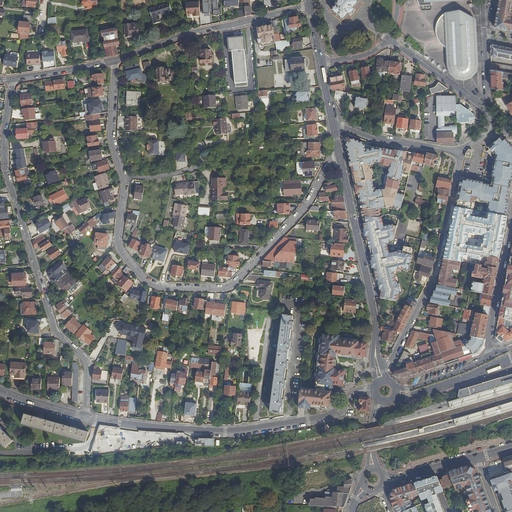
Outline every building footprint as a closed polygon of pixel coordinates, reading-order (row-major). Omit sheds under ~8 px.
[(82,0),(83,6),(86,6),(86,9),(97,8),(96,0),(98,0),(82,0)] [(211,4),(213,4),(218,4),(218,0),(203,0),(204,11),(210,10),(210,9),(212,9),(211,4)] [(238,0),(223,0),(225,8),(230,8),(230,6),(239,6),(238,0)] [(243,0),(245,10),(245,16),(245,17),(252,16),(249,0),(243,0)] [(359,2),(356,0),(339,0),(335,5),(335,6),(332,10),(343,20),(348,14),(350,15),(352,12),(355,9),(353,8),(359,2)] [(511,0),(503,0),(504,3),(499,4),(494,27),(511,30),(511,0)] [(200,2),(186,3),(187,15),(193,14),(193,17),(200,16),(200,2)] [(169,3),(149,10),(154,24),(161,22),(159,15),(172,11),(169,3)] [(222,14),(221,6),(218,6),(213,6),(214,15),(219,15),(222,14)] [(449,42),(475,41),(474,23),(474,20),(473,18),(471,16),(469,15),(468,13),(465,12),(463,11),(460,10),(458,10),(456,9),(453,10),(451,10),(449,11),(446,12),(444,13),(442,15),(440,17),(439,19),(438,21),(437,24),(436,26),(436,28),(436,30),(448,35),(448,37),(447,38),(447,42),(449,42)] [(298,18),(288,19),(290,28),(301,26),(300,22),(298,22),(298,18)] [(30,23),(20,22),(19,33),(21,34),(20,39),(26,39),(28,39),(28,34),(29,34),(30,23)] [(452,72),(451,70),(449,70),(449,73),(455,78),(463,80),(471,77),(477,71),(478,64),(476,23),(474,23),(475,41),(476,64),(475,64),(475,66),(474,68),(473,70),(472,72),(470,74),(468,76),(465,77),(463,77),(461,77),(458,76),(456,75),(454,74),(453,73),(452,72)] [(137,24),(125,25),(126,37),(139,36),(137,24)] [(262,27),(257,28),(259,39),(258,39),(259,44),(262,43),(262,44),(271,42),(275,41),(274,34),(273,27),(272,25),(267,26),(262,27)] [(105,43),(119,40),(119,39),(117,28),(101,32),(102,37),(104,36),(105,43)] [(88,30),(72,32),(73,43),(89,41),(88,30)] [(448,35),(436,30),(436,31),(436,33),(437,36),(438,39),(439,40),(441,43),(442,44),(444,46),(447,47),(449,48),(449,42),(447,42),(447,38),(448,37),(448,35)] [(244,37),(228,38),(229,51),(230,51),(231,52),(232,52),(235,84),(248,82),(244,50),(245,50),(244,37)] [(186,40),(181,41),(181,49),(186,49),(187,56),(191,56),(191,54),(190,39),(186,40)] [(302,39),(293,40),(294,45),(292,45),(293,49),(302,48),(302,44),(303,44),(304,42),(304,40),(302,39)] [(105,43),(104,43),(107,57),(118,55),(116,45),(120,44),(119,40),(105,43)] [(289,40),(275,42),(277,50),(284,49),(286,46),(290,46),(289,40)] [(66,41),(57,42),(58,52),(61,51),(62,56),(68,56),(66,41)] [(475,66),(475,64),(476,64),(475,41),(449,42),(449,48),(449,54),(450,65),(450,68),(451,70),(452,72),(453,73),(454,74),(456,75),(458,76),(461,77),(463,77),(465,77),(468,76),(470,74),(472,72),(473,70),(474,68),(475,66)] [(511,100),(506,104),(511,114),(511,113),(511,48),(492,44),(491,46),(491,56),(497,56),(511,59),(511,100)] [(212,50),(201,51),(202,55),(200,56),(201,63),(212,63),(212,59),(214,59),(214,54),(212,54),(212,50)] [(42,62),(55,60),(54,51),(42,52),(42,62)] [(40,54),(26,55),(27,65),(33,65),(33,64),(36,64),(40,64),(40,54)] [(19,58),(5,55),(4,65),(17,68),(19,58)] [(292,60),(288,60),(289,62),(286,62),(287,72),(293,72),(292,71),(305,70),(304,58),(292,59),(292,60)] [(379,60),(378,60),(376,71),(382,72),(389,73),(390,62),(384,61),(383,60),(380,60),(379,60)] [(151,70),(149,61),(143,63),(145,71),(151,70)] [(401,63),(390,62),(389,73),(400,75),(401,63)] [(511,80),(511,77),(511,66),(491,63),(491,69),(492,88),(503,89),(502,78),(510,79),(509,81),(511,81),(510,86),(511,86),(511,80)] [(369,67),(361,69),(363,78),(371,76),(369,67)] [(125,71),(127,80),(142,77),(140,68),(125,71)] [(164,68),(157,68),(158,82),(164,81),(175,80),(174,71),(170,71),(170,70),(164,70),(164,68)] [(357,70),(349,72),(352,85),(360,83),(357,70)] [(103,74),(93,75),(93,80),(98,80),(99,85),(104,84),(103,74)] [(342,75),(330,78),(332,90),(336,91),(343,92),(342,89),(342,87),(345,87),(342,75)] [(425,76),(417,75),(415,85),(425,86),(426,80),(424,80),(424,78),(425,76)] [(412,77),(402,76),(400,91),(409,92),(412,77)] [(54,81),(46,82),(46,85),(45,85),(46,87),(47,91),(65,88),(63,80),(54,81)] [(434,88),(430,89),(431,94),(448,89),(439,82),(436,87),(434,88)] [(103,87),(88,89),(89,97),(104,95),(103,87)] [(139,106),(140,91),(128,90),(128,105),(139,106)] [(308,91),(296,92),(296,97),(297,103),(310,101),(309,95),(308,91)] [(343,92),(336,91),(335,97),(342,98),(342,99),(347,100),(347,99),(348,93),(343,92)] [(362,95),(348,93),(347,99),(353,100),(354,97),(356,97),(354,107),(366,109),(368,99),(365,98),(366,96),(363,95),(362,98),(361,98),(362,95)] [(32,105),(31,94),(21,95),(22,106),(32,105)] [(215,95),(204,96),(205,108),(216,107),(215,95)] [(247,95),(236,96),(237,110),(248,109),(247,95)] [(456,96),(437,96),(437,116),(438,116),(438,129),(437,129),(437,143),(443,144),(453,144),(453,135),(455,135),(457,135),(457,127),(445,127),(444,116),(457,116),(456,105),(456,96)] [(100,102),(92,103),(94,115),(99,114),(99,112),(103,111),(102,106),(101,106),(100,102)] [(461,104),(456,105),(457,116),(457,123),(469,122),(469,117),(475,117),(473,114),(461,104)] [(390,106),(387,106),(386,116),(395,117),(396,109),(390,108),(390,106)] [(31,108),(23,109),(24,116),(25,116),(26,121),(36,120),(35,109),(31,109),(31,108)] [(316,108),(306,109),(307,116),(307,121),(317,120),(316,108)] [(137,117),(126,116),(126,131),(137,131),(137,117)] [(226,118),(215,119),(215,125),(217,125),(217,135),(227,134),(227,133),(227,126),(226,118)] [(400,118),(398,118),(397,127),(402,128),(402,130),(407,130),(408,119),(404,119),(400,118)] [(101,130),(100,120),(90,121),(91,131),(101,130)] [(421,121),(411,120),(410,129),(420,130),(421,121)] [(37,126),(37,122),(27,123),(28,129),(17,130),(17,139),(28,138),(28,133),(29,133),(32,135),(37,126)] [(317,124),(307,125),(308,129),(304,130),(305,139),(315,139),(315,136),(318,136),(317,124)] [(96,136),(88,138),(89,146),(99,145),(99,144),(100,143),(99,141),(98,140),(97,140),(96,136)] [(353,173),(355,184),(354,184),(356,194),(357,194),(358,198),(359,198),(360,204),(361,204),(362,210),(360,210),(361,217),(379,218),(377,209),(389,206),(401,209),(404,195),(398,194),(402,174),(409,176),(410,169),(413,156),(406,155),(407,151),(401,150),(400,152),(394,150),(394,151),(383,148),(383,149),(365,145),(364,144),(350,138),(349,139),(348,137),(345,139),(347,141),(346,142),(352,174),(353,173)] [(483,182),(462,178),(456,207),(472,210),(474,201),(488,203),(486,213),(505,216),(505,213),(507,201),(506,201),(509,188),(510,188),(511,177),(511,147),(505,139),(499,138),(488,147),(490,149),(487,151),(494,160),(495,160),(493,169),(495,170),(492,187),(490,187),(490,186),(483,185),(483,182)] [(55,141),(54,139),(48,140),(48,142),(44,143),(45,153),(56,151),(55,141)] [(159,141),(149,141),(149,155),(159,155),(159,141)] [(320,143),(301,142),(301,157),(320,157),(320,143)] [(24,148),(15,150),(16,159),(15,159),(16,169),(27,168),(24,148)] [(100,150),(90,151),(91,161),(102,160),(100,150)] [(185,151),(177,152),(177,162),(186,161),(185,151)] [(426,156),(414,153),(413,156),(410,169),(418,171),(419,167),(420,163),(424,164),(426,156)] [(439,156),(427,153),(426,156),(424,164),(434,167),(435,164),(438,165),(439,162),(438,161),(439,156)] [(110,169),(107,160),(93,165),(95,171),(96,171),(99,170),(100,172),(110,169)] [(314,162),(297,163),(297,171),(303,170),(303,172),(306,172),(306,176),(313,176),(313,171),(315,171),(315,166),(314,166),(314,162)] [(31,178),(29,169),(24,170),(24,169),(15,171),(18,182),(27,180),(27,179),(31,178)] [(55,171),(46,175),(50,184),(59,180),(55,171)] [(106,173),(95,177),(99,190),(101,189),(108,187),(109,187),(107,183),(106,177),(107,177),(106,173)] [(445,179),(438,178),(436,187),(450,190),(452,181),(449,180),(449,178),(445,178),(445,179)] [(226,179),(213,179),(213,188),(214,188),(214,190),(213,190),(213,200),(227,199),(227,193),(223,193),(223,188),(223,183),(226,183),(226,179)] [(300,180),(285,180),(285,183),(284,185),(284,196),(292,196),(292,195),(301,194),(301,184),(300,184),(300,180)] [(187,183),(176,185),(177,188),(175,189),(176,195),(184,194),(185,195),(199,193),(199,181),(194,182),(194,184),(187,185),(187,183)] [(333,182),(325,184),(326,189),(327,191),(327,192),(337,190),(336,185),(334,186),(333,182)] [(144,187),(136,186),(134,198),(142,200),(144,187)] [(450,190),(436,187),(435,191),(439,192),(438,198),(442,199),(441,203),(447,204),(450,190)] [(102,192),(100,193),(103,203),(114,200),(110,189),(109,190),(102,192)] [(69,198),(63,190),(47,198),(50,202),(53,201),(55,205),(69,198)] [(42,195),(34,198),(35,200),(34,201),(35,205),(38,205),(44,203),(42,195)] [(78,202),(77,199),(72,202),(74,207),(75,207),(77,210),(79,214),(87,210),(87,209),(91,207),(87,198),(78,202)] [(429,202),(416,199),(415,203),(420,205),(420,208),(423,209),(424,205),(428,206),(429,202)] [(180,204),(177,204),(176,211),(174,211),(173,218),(175,219),(173,226),(175,226),(174,230),(182,231),(183,228),(187,206),(185,205),(185,203),(180,203),(180,204)] [(345,203),(332,203),(332,207),(335,207),(335,211),(345,211),(347,211),(345,203)] [(289,204),(277,204),(277,214),(289,214),(289,204)] [(210,207),(198,206),(198,215),(209,216),(209,214),(210,207)] [(0,219),(9,218),(8,207),(0,208),(0,219)] [(479,265),(497,268),(507,216),(505,216),(486,213),(485,218),(471,216),(472,210),(456,207),(443,258),(461,262),(462,262),(463,255),(471,256),(470,258),(480,259),(479,265)] [(140,211),(134,211),(133,214),(135,214),(135,216),(128,215),(127,224),(134,225),(133,228),(131,231),(134,233),(134,232),(136,229),(135,229),(140,211)] [(104,214),(103,212),(93,218),(87,222),(92,228),(98,223),(96,220),(104,214)] [(117,214),(117,212),(114,213),(104,215),(105,219),(103,219),(104,225),(110,224),(109,220),(111,219),(111,218),(115,217),(115,214),(117,214)] [(64,215),(63,214),(54,219),(57,223),(58,225),(62,231),(64,230),(66,228),(69,234),(72,232),(62,216),(64,215)] [(251,214),(237,214),(237,216),(239,216),(239,218),(237,218),(237,225),(241,225),(250,225),(250,224),(251,224),(251,221),(250,221),(251,214)] [(360,219),(376,293),(380,294),(379,298),(395,301),(396,292),(406,292),(417,238),(397,231),(399,217),(388,214),(383,218),(360,219)] [(44,220),(37,224),(42,233),(49,229),(44,220)] [(320,222),(307,221),(306,229),(320,230),(320,222)] [(92,228),(87,222),(85,223),(77,229),(77,230),(80,228),(85,234),(86,235),(88,233),(87,232),(92,228)] [(221,228),(210,227),(209,236),(209,241),(220,242),(220,237),(221,237),(221,233),(221,232),(221,228)] [(346,229),(336,228),(335,242),(348,243),(349,237),(347,237),(346,237),(346,233),(346,229)] [(10,229),(0,229),(0,235),(5,235),(6,240),(10,239),(10,234),(11,234),(10,229)] [(254,230),(241,229),(240,245),(248,245),(249,237),(253,237),(254,230)] [(182,232),(177,230),(174,240),(181,241),(182,235),(182,232)] [(109,235),(97,233),(95,244),(107,246),(109,235)] [(44,235),(33,242),(35,249),(40,246),(47,241),(44,235)] [(263,261),(273,262),(285,263),(285,262),(287,262),(294,263),(295,260),(297,242),(298,238),(292,238),(284,237),(262,261),(263,261)] [(141,243),(133,239),(129,247),(137,251),(141,243)] [(47,241),(40,246),(44,251),(52,246),(49,240),(47,241)] [(333,244),(327,243),(327,249),(329,249),(329,255),(329,256),(331,256),(332,255),(343,256),(344,245),(333,244)] [(146,246),(143,245),(140,254),(150,257),(153,249),(150,248),(150,245),(147,244),(146,246)] [(167,251),(154,246),(153,249),(150,257),(156,259),(157,258),(164,260),(167,251)] [(61,254),(56,247),(50,252),(52,255),(51,256),(53,259),(61,254)] [(231,256),(229,256),(228,264),(239,265),(240,260),(238,260),(238,257),(236,256),(236,254),(231,254),(231,256)] [(428,278),(433,257),(422,254),(421,258),(416,257),(415,263),(419,264),(414,281),(419,282),(421,276),(428,278)] [(113,258),(110,256),(103,264),(105,266),(112,273),(118,266),(111,260),(113,258)] [(511,257),(510,257),(502,302),(511,304),(511,257)] [(459,270),(461,262),(443,258),(443,261),(441,270),(439,279),(440,279),(438,285),(456,289),(457,280),(452,279),(452,277),(454,277),(454,273),(452,273),(453,269),(459,270)] [(200,263),(187,260),(186,268),(199,271),(200,263)] [(345,262),(333,260),(332,266),(332,269),(332,270),(344,271),(345,262)] [(64,262),(61,262),(55,267),(53,264),(46,270),(49,272),(48,274),(51,278),(54,280),(56,282),(66,273),(63,269),(65,267),(63,265),(64,262)] [(216,266),(203,264),(201,275),(215,276),(216,266)] [(492,295),(497,268),(479,265),(476,264),(475,272),(473,271),(472,276),(482,278),(482,276),(483,276),(483,277),(484,278),(484,279),(485,279),(485,280),(484,281),(483,284),(473,282),(471,291),(479,293),(483,294),(492,295)] [(183,267),(173,265),(171,275),(181,277),(182,272),(184,273),(184,270),(183,270),(183,267)] [(122,271),(118,267),(111,275),(115,277),(112,281),(115,284),(123,275),(120,273),(122,271)] [(228,268),(219,267),(218,276),(227,277),(232,277),(232,272),(236,273),(236,269),(228,268)] [(74,279),(67,272),(66,273),(56,282),(62,289),(63,288),(67,292),(68,291),(82,279),(78,275),(74,279)] [(338,273),(327,272),(326,282),(337,283),(338,273)] [(25,273),(13,274),(13,275),(13,282),(13,286),(26,285),(25,273)] [(124,276),(118,284),(127,291),(134,283),(124,276)] [(85,282),(82,279),(68,291),(71,294),(85,282)] [(272,283),(259,281),(258,286),(262,287),(260,298),(269,300),(272,283)] [(437,285),(430,303),(431,303),(432,303),(439,304),(465,309),(466,310),(471,291),(463,290),(459,289),(456,289),(438,285),(437,285)] [(345,287),(333,286),(332,295),(344,296),(345,287)] [(31,288),(16,289),(17,294),(23,294),(23,297),(32,296),(31,288)] [(139,291),(132,290),(130,298),(144,302),(147,292),(141,291),(141,292),(139,291)] [(128,297),(125,294),(120,300),(124,302),(128,297)] [(492,295),(483,294),(481,303),(481,305),(484,305),(483,313),(485,313),(485,315),(488,315),(492,295)] [(152,297),(149,296),(148,303),(151,304),(151,307),(159,309),(161,298),(156,298),(153,297),(152,297)] [(179,302),(178,302),(177,307),(178,308),(178,310),(187,311),(189,299),(184,298),(184,301),(180,300),(179,302)] [(207,301),(192,298),(191,305),(194,306),(194,308),(206,310),(207,301)] [(65,299),(57,306),(59,308),(57,309),(60,313),(67,308),(64,305),(67,302),(65,299)] [(178,302),(167,299),(165,308),(177,310),(177,307),(178,302)] [(357,301),(345,300),(344,311),(356,312),(356,309),(358,309),(359,305),(356,305),(357,301)] [(417,302),(408,301),(406,305),(413,309),(417,302)] [(36,302),(24,303),(24,304),(24,314),(36,314),(36,302)] [(244,303),(233,302),(232,312),(240,313),(240,315),(241,316),(241,318),(243,319),(245,306),(243,306),(244,303)] [(511,304),(502,302),(499,315),(506,316),(507,311),(508,309),(509,310),(509,309),(511,309),(511,304)] [(226,305),(214,303),(212,319),(220,320),(220,316),(225,317),(226,305)] [(431,305),(428,304),(427,310),(429,310),(428,313),(435,315),(435,317),(441,319),(441,315),(438,314),(439,306),(431,305)] [(413,309),(406,305),(398,321),(405,325),(413,309)] [(318,308),(310,307),(308,318),(316,320),(318,308)] [(69,310),(67,308),(60,313),(64,316),(65,315),(67,317),(73,312),(71,309),(69,310)] [(163,322),(169,323),(172,309),(167,309),(166,313),(164,313),(163,322)] [(466,310),(465,309),(462,322),(466,322),(472,321),(474,311),(466,310)] [(473,326),(459,323),(457,334),(461,335),(473,337),(483,339),(488,315),(485,315),(483,314),(476,313),(475,321),(474,321),(473,326)] [(293,316),(283,315),(282,323),(280,323),(279,326),(281,326),(279,342),(278,342),(277,345),(279,346),(277,362),(275,361),(274,365),(276,365),(274,381),(272,381),(272,384),(274,384),(271,400),(270,400),(269,404),(271,404),(270,412),(275,413),(278,414),(278,413),(280,413),(281,407),(282,408),(283,400),(282,400),(283,388),(285,388),(286,381),(284,381),(286,368),(287,369),(288,361),(287,361),(289,349),(290,349),(291,342),(290,341),(291,330),(293,330),(294,322),(292,322),(293,316)] [(435,317),(432,317),(431,321),(430,322),(430,326),(441,329),(443,319),(441,319),(435,317)] [(511,321),(507,320),(499,317),(495,337),(502,343),(511,339),(511,332),(511,331),(511,332),(510,329),(511,323),(511,321)] [(77,320),(74,318),(66,326),(74,333),(81,326),(76,321),(77,320)] [(398,321),(393,318),(392,320),(396,322),(395,323),(396,324),(393,331),(401,332),(405,325),(398,321)] [(119,321),(114,320),(113,323),(110,326),(114,329),(119,321)] [(39,322),(28,322),(28,332),(39,333),(39,322)] [(459,323),(453,322),(452,325),(451,333),(454,334),(457,334),(459,323)] [(92,332),(84,325),(76,335),(89,345),(95,338),(90,334),(92,332)] [(146,328),(124,325),(123,335),(134,337),(133,346),(142,348),(144,338),(145,338),(146,328)] [(392,329),(381,327),(381,331),(385,331),(383,340),(394,342),(396,333),(391,332),(392,329)] [(450,333),(433,329),(436,340),(444,364),(459,359),(453,342),(450,333)] [(242,334),(234,333),(234,340),(232,339),(230,341),(230,344),(231,345),(241,346),(242,334)] [(323,338),(321,337),(319,356),(318,356),(317,366),(318,366),(315,390),(305,389),(304,390),(300,390),(298,408),(309,409),(310,409),(310,407),(312,407),(313,407),(316,408),(317,408),(322,408),(327,409),(327,407),(330,407),(330,403),(333,403),(334,401),(334,398),(335,395),(335,394),(337,392),(337,391),(339,390),(340,389),(343,389),(345,388),(346,382),(346,381),(344,380),(345,371),(334,370),(334,369),(333,369),(334,363),(335,357),(336,357),(336,356),(357,358),(364,359),(364,357),(366,357),(367,343),(358,342),(337,339),(338,336),(323,335),(323,338)] [(460,340),(453,342),(459,359),(475,353),(482,345),(483,339),(473,337),(465,345),(463,342),(460,340)] [(118,339),(117,354),(127,355),(128,340),(118,339)] [(444,364),(436,340),(429,343),(433,355),(431,355),(435,367),(444,364)] [(55,343),(45,343),(45,354),(55,354),(55,343)] [(430,352),(428,345),(419,347),(420,350),(414,352),(416,357),(421,355),(430,352)] [(249,364),(258,364),(258,350),(249,350),(249,364)] [(405,362),(410,375),(417,373),(412,358),(410,354),(404,351),(399,360),(405,362)] [(163,352),(158,352),(156,366),(165,367),(171,368),(172,362),(166,361),(168,353),(163,352)] [(199,355),(192,354),(191,363),(197,363),(198,364),(199,355)] [(416,357),(412,358),(417,373),(426,370),(422,360),(421,355),(416,357)] [(427,359),(422,360),(426,370),(435,367),(431,355),(426,357),(427,359)] [(137,358),(126,356),(125,360),(133,361),(133,364),(131,378),(136,379),(135,380),(143,381),(144,374),(146,374),(146,371),(139,370),(140,365),(140,364),(136,364),(137,358)] [(133,364),(133,361),(125,360),(124,369),(127,369),(128,363),(133,364)] [(396,368),(393,374),(398,380),(410,375),(405,362),(399,360),(398,364),(403,366),(404,367),(398,369),(396,368)] [(26,364),(11,363),(10,377),(25,378),(26,364)] [(97,367),(95,366),(94,370),(93,379),(101,380),(102,371),(98,370),(96,370),(97,367)] [(124,369),(114,368),(112,378),(122,380),(124,369)] [(183,372),(178,372),(178,375),(176,384),(175,392),(180,393),(181,385),(182,383),(185,384),(188,369),(183,368),(183,372)] [(208,370),(205,370),(205,372),(204,382),(203,384),(205,384),(204,386),(208,386),(209,385),(210,385),(211,368),(208,368),(208,370)] [(202,372),(197,372),(196,381),(204,382),(205,372),(202,371),(202,372)] [(73,373),(63,372),(63,378),(65,378),(64,384),(72,385),(73,373)] [(511,374),(500,378),(499,378),(494,380),(490,381),(480,384),(470,387),(460,390),(458,396),(460,398),(473,394),(474,399),(491,394),(494,393),(498,407),(491,409),(493,414),(496,413),(499,412),(511,408),(511,374)] [(60,378),(48,378),(48,390),(60,390),(60,378)] [(42,379),(32,379),(31,389),(41,390),(42,379)] [(227,386),(225,386),(225,394),(235,395),(236,387),(230,386),(231,383),(227,383),(227,386)] [(511,391),(511,383),(508,384),(495,388),(447,403),(450,410),(509,392),(511,391)] [(109,391),(97,390),(96,401),(104,402),(104,403),(109,403),(109,391)] [(251,393),(238,392),(237,404),(250,405),(251,393)] [(364,398),(360,397),(359,401),(358,402),(356,402),(356,406),(357,406),(357,407),(359,407),(359,411),(369,412),(369,405),(370,398),(364,398)] [(129,400),(121,399),(121,411),(128,411),(129,400)] [(511,401),(453,420),(455,427),(511,409),(511,401)] [(38,418),(25,414),(22,424),(86,442),(88,432),(75,428),(75,426),(71,425),(70,427),(43,419),(43,417),(39,416),(38,418)] [(0,442),(5,448),(13,440),(3,430),(4,429),(1,426),(0,426),(0,442)] [(96,445),(97,449),(100,452),(104,454),(108,455),(113,454),(117,452),(120,449),(122,445),(122,441),(121,436),(119,433),(116,430),(113,428),(109,428),(105,428),(101,430),(98,433),(96,436),(95,441),(96,445)] [(216,446),(216,438),(196,438),(196,446),(216,446)] [(511,456),(503,459),(505,468),(509,467),(509,468),(511,471),(511,456)] [(445,472),(445,474),(450,486),(452,491),(462,487),(470,511),(491,511),(476,470),(467,466),(445,472)] [(506,508),(508,511),(511,509),(511,474),(511,472),(490,480),(495,492),(498,490),(499,493),(501,493),(503,500),(501,500),(504,508),(506,508)] [(445,474),(439,475),(441,479),(438,480),(441,489),(450,486),(445,474)] [(436,475),(409,483),(414,496),(419,495),(421,500),(427,498),(429,503),(438,498),(437,494),(442,492),(441,489),(438,480),(436,475)] [(309,503),(309,506),(336,507),(344,507),(354,481),(352,479),(344,482),(344,487),(338,486),(337,492),(325,492),(325,497),(326,497),(333,498),(333,500),(315,500),(315,499),(311,499),(311,503),(309,503)] [(414,496),(409,483),(394,489),(390,498),(396,511),(402,511),(414,507),(410,499),(414,496)] [(443,511),(438,498),(429,503),(424,505),(427,511),(443,511)]
